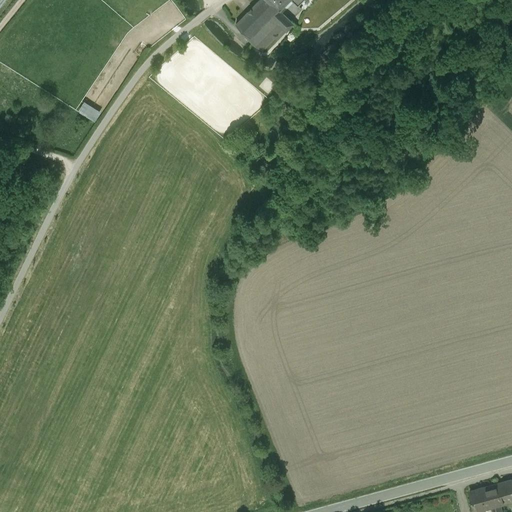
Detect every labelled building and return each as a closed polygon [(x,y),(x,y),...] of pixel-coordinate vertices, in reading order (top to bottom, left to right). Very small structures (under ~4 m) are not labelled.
[(268,0),(258,0),(235,24),(262,50),(263,49),(262,49),(285,27),(286,28),(293,22),(290,19),(289,20),(268,0)] [(268,0),(289,20),(290,19),(301,8),(298,5),(302,0),(268,0)] [(96,121),(102,111),(83,100),(78,111),(96,121)] [(511,483),(511,480),(468,493),(474,511),(490,506),(500,503),(511,498),(511,483)] [(502,511),(500,503),(490,506),(492,511),(502,511)]
